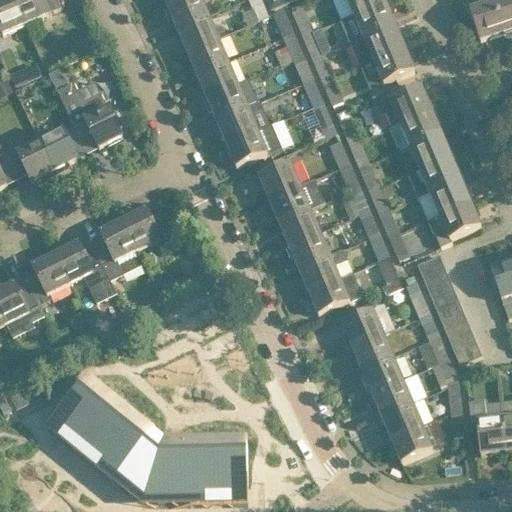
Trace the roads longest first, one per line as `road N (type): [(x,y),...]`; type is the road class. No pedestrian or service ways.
road 1 (residential): [(414,511),(354,487),(323,449),(181,166)]
road 2 (residential): [(0,237),(181,166)]
road 3 (residential): [(181,166),(99,0)]
road 4 (residential): [(464,91),(511,201)]
